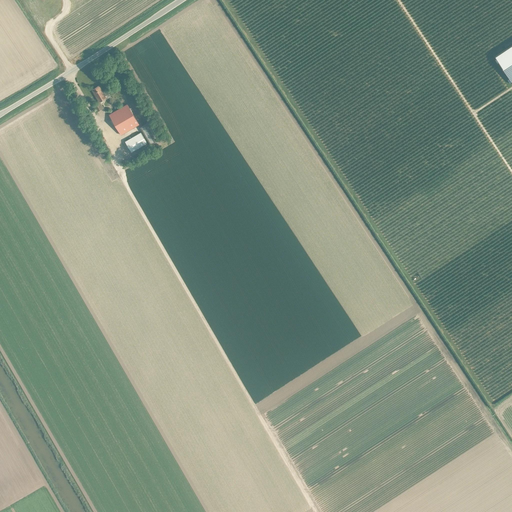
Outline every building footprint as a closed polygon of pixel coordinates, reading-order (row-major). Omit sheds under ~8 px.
[(511,45),(495,57),(511,82),(511,45)] [(99,102),(106,98),(99,86),(91,90),(99,103),(93,106),(97,112),(103,108),(99,102)] [(121,135),(139,124),(127,104),(109,115),(121,135)] [(140,128),(148,142),(150,145),(160,139),(150,122),(140,128)] [(131,152),(147,143),(141,133),(125,142),(131,152)]
